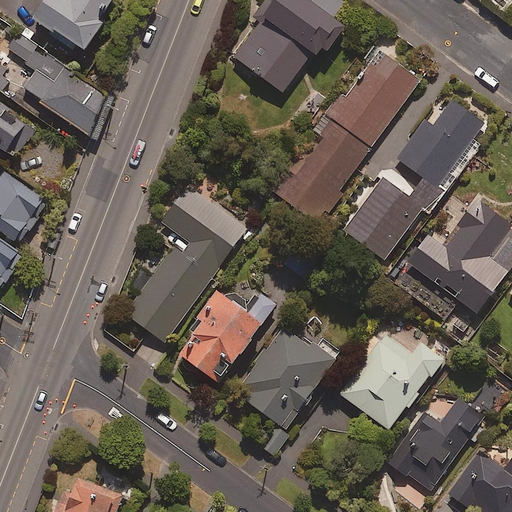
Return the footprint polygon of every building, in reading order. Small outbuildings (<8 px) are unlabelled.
[(50,0),(38,19),(52,29),(50,32),(78,51),(82,45),(89,50),(107,22),(103,20),(115,0),(50,0)] [(239,59),(286,93),(312,58),(319,63),(327,52),(334,57),(353,30),(311,0),(265,0),(254,16),(265,24),(239,59)] [(103,137),(116,97),(21,36),(10,52),(37,70),(25,89),(43,101),(41,104),(100,142),(103,137)] [(329,116),(373,148),(422,80),(376,46),(366,60),(372,65),(347,100),(343,97),(329,116)] [(0,91),(9,98),(18,85),(5,76),(16,61),(1,50),(0,50),(0,91)] [(486,123),(454,100),(435,126),(427,121),(400,159),(426,178),(412,198),(384,178),(347,230),(387,259),(424,209),(431,214),(480,147),(473,141),(486,123)] [(29,121),(0,102),(0,145),(10,151),(29,121)] [(329,116),(326,114),(315,129),(325,137),(299,173),(289,166),(273,189),(322,224),(343,194),(341,192),(373,148),(329,116)] [(41,216),(51,203),(11,172),(0,186),(0,230),(22,247),(44,218),(41,216)] [(247,230),(187,187),(162,222),(191,243),(183,255),(175,249),(128,314),(167,342),(247,230)] [(511,225),(511,222),(478,199),(444,246),(431,236),(411,264),(480,314),(511,270),(511,227),(511,225)] [(16,267),(26,254),(0,234),(0,289),(1,288),(5,291),(20,270),(16,267)] [(292,251),(283,263),(308,282),(317,271),(292,251)] [(251,312),(221,290),(193,329),(197,332),(182,353),(227,386),(282,310),(263,296),(251,312)] [(315,347),(285,326),(238,393),(289,429),(338,360),(317,344),(315,347)] [(421,393),(432,376),(436,379),(450,359),(425,341),(415,355),(387,335),(382,342),(374,336),(362,352),(368,356),(341,394),(394,431),(411,408),(413,410),(424,395),(421,393)] [(409,478),(410,476),(432,492),(486,417),(460,398),(442,423),(426,412),(389,464),(409,478)] [(511,511),(511,468),(510,472),(482,451),(451,493),(471,509),(475,504),(486,511),(511,511)] [(112,511),(120,494),(81,478),(74,495),(65,492),(57,511),(112,511)]
